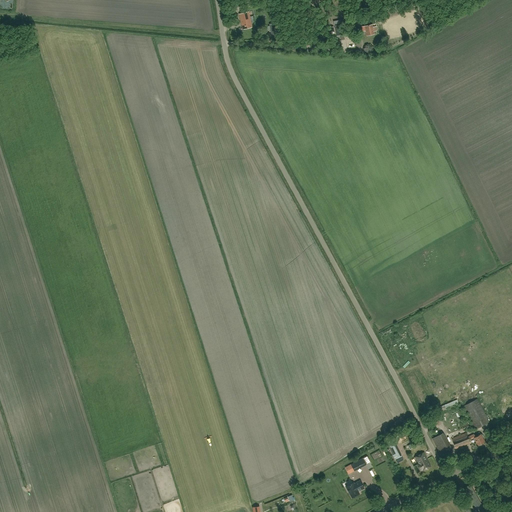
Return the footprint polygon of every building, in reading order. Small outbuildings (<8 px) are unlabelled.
[(243,29),(252,27),(249,11),(239,14),(243,29)] [(335,25),(337,35),(345,34),(343,24),(335,25)] [(366,36),(375,34),(373,24),(361,26),(362,31),(365,30),(366,36)] [(475,429),(490,422),(478,399),(463,406),(475,429)] [(478,446),(485,442),(483,437),(482,434),(481,435),(481,434),(479,432),(474,435),(474,434),(468,437),(466,432),(451,438),(456,449),(470,442),(469,440),(474,438),(478,446)] [(388,442),(396,459),(402,456),(394,439),(388,442)] [(422,471),(431,466),(423,452),(415,457),(419,463),(417,464),(421,471),(422,470),(422,471)] [(363,459),(351,465),(354,470),(366,464),(363,459)] [(349,473),(354,470),(351,465),(346,468),(349,473)] [(349,491),(352,498),(359,494),(358,491),(360,490),(364,488),(360,481),(354,484),(353,483),(346,487),(347,488),(346,488),(348,492),(349,491)] [(470,483),(464,486),(476,506),(482,503),(470,483)]
